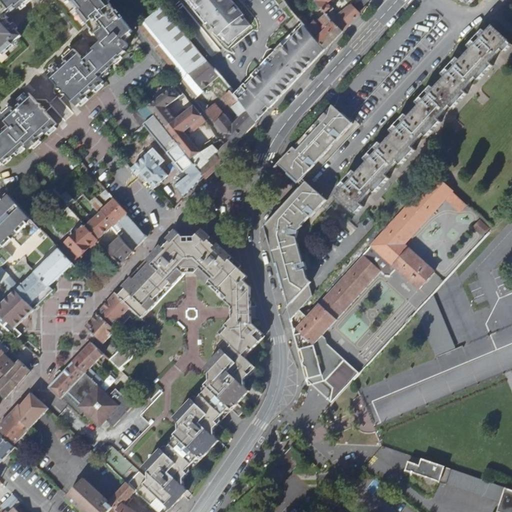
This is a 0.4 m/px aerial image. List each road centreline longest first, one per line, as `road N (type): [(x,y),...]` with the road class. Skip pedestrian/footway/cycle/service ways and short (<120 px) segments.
road 1 (unclassified): [(199,511),(267,414),(279,383),(277,340),(252,240),(260,171)]
road 2 (residential): [(168,227),(84,319),(54,328),(44,367),(0,418)]
road 3 (tertiary): [(260,171),(274,136),(399,0)]
road 4 (unclassified): [(168,227),(75,124)]
